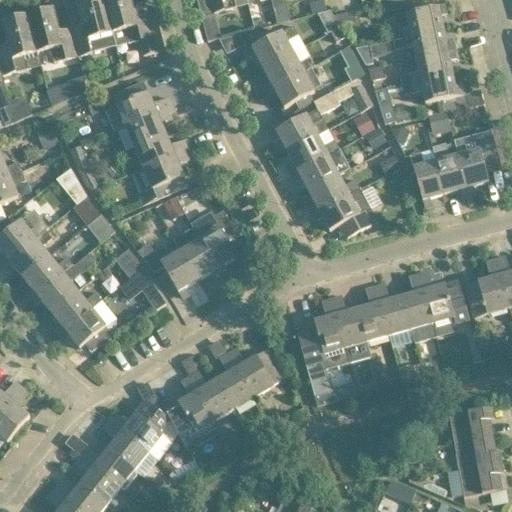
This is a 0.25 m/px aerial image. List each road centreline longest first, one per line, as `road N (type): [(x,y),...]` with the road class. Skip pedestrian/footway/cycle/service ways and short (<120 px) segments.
road 1 (residential): [(307,278),(203,76),(179,0)]
road 2 (residential): [(86,406),(181,339),(307,278)]
road 3 (residential): [(307,278),(511,219)]
road 4 (residential): [(1,502),(86,406)]
road 5 (residential): [(86,406),(0,318)]
